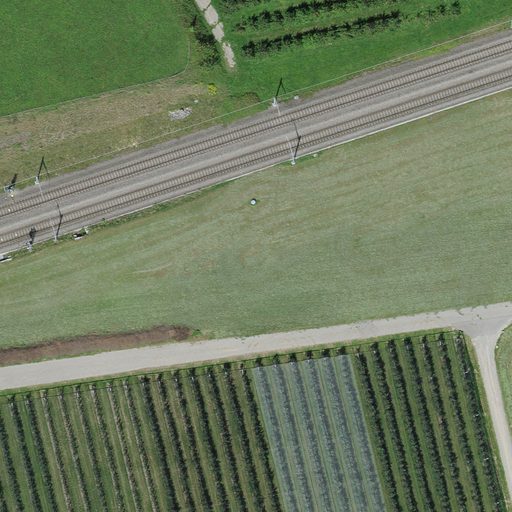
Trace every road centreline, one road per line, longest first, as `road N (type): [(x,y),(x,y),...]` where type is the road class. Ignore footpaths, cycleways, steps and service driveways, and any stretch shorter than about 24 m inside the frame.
road 1 (residential): [(0,380),(511,312)]
road 2 (track): [(511,470),(477,317)]
